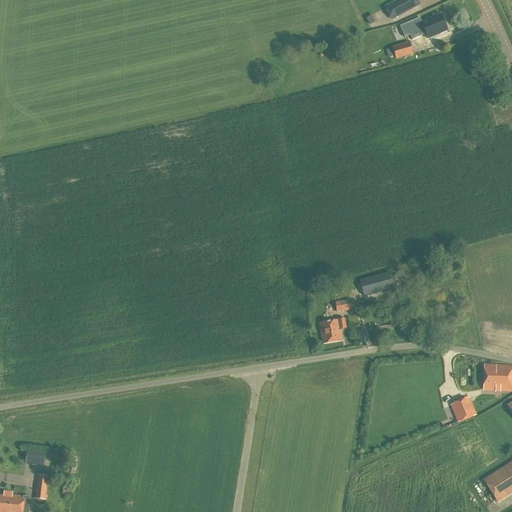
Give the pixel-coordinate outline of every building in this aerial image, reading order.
[(392,20),(420,4),(417,0),(398,0),(385,7),(392,20)] [(420,19),(401,27),(407,38),(411,37),(411,38),(412,40),(426,34),(427,37),(445,29),(439,14),(436,16),(421,22),(420,19)] [(374,22),(371,16),(366,18),(369,24),(374,22)] [(395,59),(413,54),(410,42),(392,47),(395,59)] [(359,280),(364,296),(392,288),(388,272),(359,280)] [(343,292),(343,290),(333,292),(336,313),(351,310),(348,291),(343,292)] [(345,318),(337,319),(319,323),(322,342),(341,339),(339,330),(347,328),(345,318)] [(511,390),(511,366),(484,364),(483,390),(511,390)] [(458,422),(475,415),(468,398),(451,405),(458,422)] [(48,467),(48,454),(27,453),(27,466),(48,467)] [(497,501),(511,491),(511,462),(484,480),(497,501)] [(45,500),(48,476),(38,475),(35,499),(45,500)] [(3,496),(0,495),(0,511),(27,511),(29,498),(8,495),(8,494),(3,494),(3,496)]
